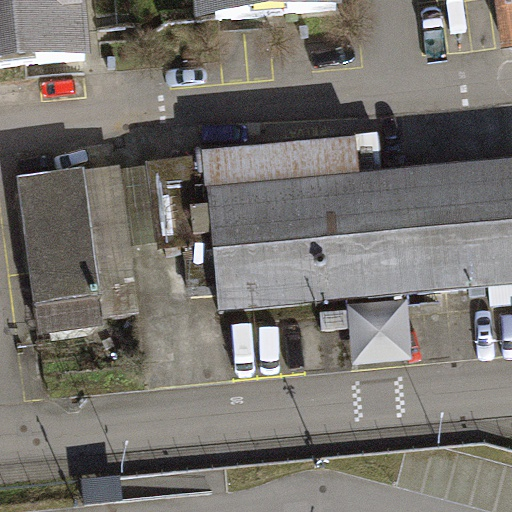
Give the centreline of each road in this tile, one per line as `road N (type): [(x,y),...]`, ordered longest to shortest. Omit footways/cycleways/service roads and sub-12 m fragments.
road 1 (residential): [(511,75),(0,112)]
road 2 (residential): [(2,437),(511,388)]
